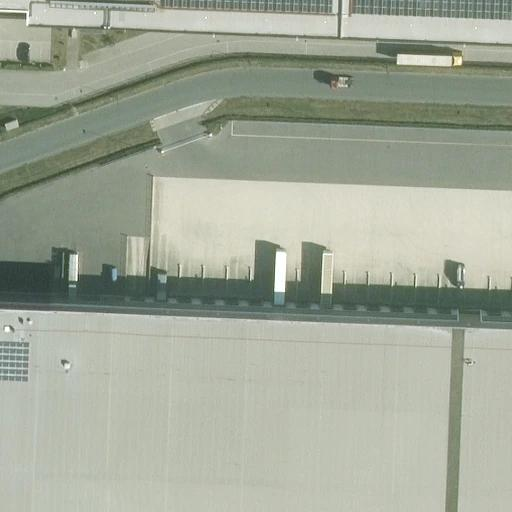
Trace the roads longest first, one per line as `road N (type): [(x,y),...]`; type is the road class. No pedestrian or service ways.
road 1 (unclassified): [(511,89),(229,82),(0,159)]
road 2 (unknown): [(511,195),(246,167),(232,156),(211,86)]
